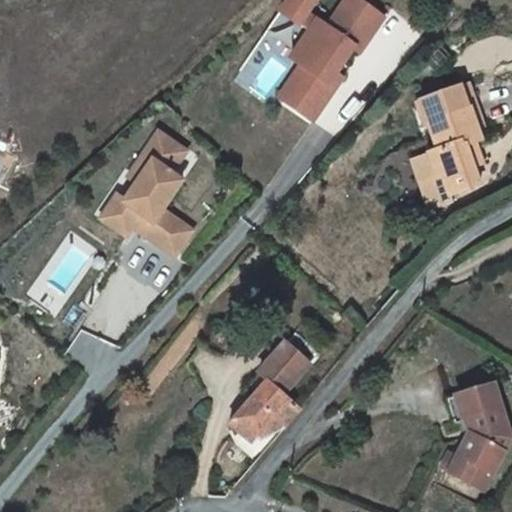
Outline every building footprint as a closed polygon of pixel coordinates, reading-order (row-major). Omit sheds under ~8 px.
[(284,95),(317,117),(339,84),(333,80),(339,71),(357,44),(363,49),(386,15),(364,0),(347,0),(331,25),(310,11),(317,0),(291,0),(283,9),(313,29),(295,55),(305,62),(284,95)] [(339,84),(345,75),(339,71),(333,80),(339,84)] [(468,198),(464,189),(486,180),(480,166),(488,162),(479,141),(489,137),(474,85),(421,105),(428,125),(433,123),(442,147),(418,156),(439,210),(468,198)] [(143,229),(180,253),(197,229),(167,209),(187,180),(176,172),(190,150),(163,132),(148,155),(157,161),(143,182),(130,201),(122,195),(107,218),(131,235),(138,225),(146,213),(152,217),(143,229)] [(148,155),(134,176),(143,182),(157,161),(148,155)] [(146,213),(138,225),(143,229),(152,217),(146,213)] [(312,359),(322,349),(317,342),(304,335),(296,342),(312,359)] [(316,368),(291,346),(283,338),(271,353),(287,368),(293,375),(279,391),(287,398),(316,368)] [(287,398),(279,391),(272,384),(287,368),(271,353),(257,368),(267,379),(252,396),(230,422),(253,445),(278,417),(289,427),(302,411),(287,398)] [(267,379),(257,368),(242,385),(252,396),(267,379)] [(455,460),(477,472),(484,458),(497,464),(511,434),(511,432),(507,418),(511,416),(496,371),(458,385),(474,426),(455,460)]
